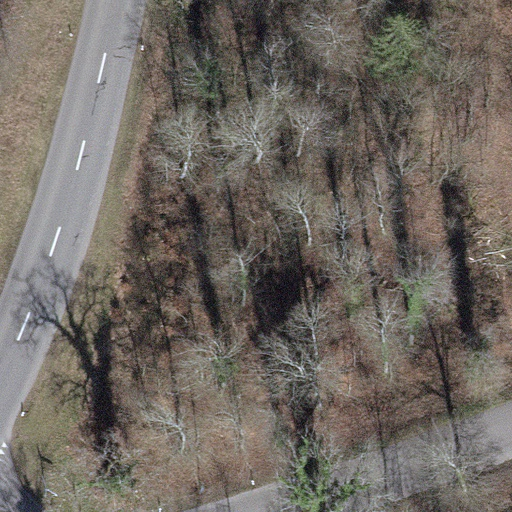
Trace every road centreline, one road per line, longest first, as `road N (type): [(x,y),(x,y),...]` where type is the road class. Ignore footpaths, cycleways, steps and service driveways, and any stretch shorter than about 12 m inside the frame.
road 1 (tertiary): [(0,380),(83,157),(118,0)]
road 2 (tertiary): [(278,511),(511,432)]
